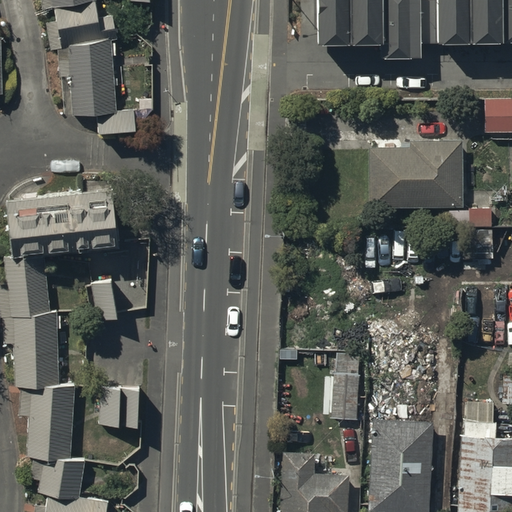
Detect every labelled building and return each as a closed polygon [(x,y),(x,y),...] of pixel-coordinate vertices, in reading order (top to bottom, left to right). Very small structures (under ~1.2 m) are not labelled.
[(315,0),(315,55),(380,55),(380,65),(418,66),(418,46),(434,46),(434,54),(498,55),(498,50),(511,49),(511,0),(433,0),(434,2),(417,2),(417,0),(315,0)] [(121,16),(77,19),(82,97),(124,95),(121,16)] [(511,102),(483,103),(483,135),(511,134),(511,102)] [(489,208),(467,208),(467,213),(463,213),(463,209),(462,209),(462,195),(467,195),(467,171),(461,171),(461,144),(409,144),(409,150),(367,151),(367,211),(456,211),(456,213),(444,213),(445,222),(447,222),(448,229),(491,229),(491,212),(489,212),(489,208)] [(114,187),(7,200),(11,262),(6,263),(7,278),(0,278),(0,298),(1,315),(4,315),(5,340),(15,340),(17,381),(22,382),(18,410),(30,411),(25,450),(34,451),(31,471),(41,472),(35,511),(106,511),(108,497),(81,493),(84,456),(70,455),(75,380),(60,380),(58,306),(53,306),(47,256),(121,247),(114,187)] [(111,275),(92,277),(97,315),(116,313),(111,275)] [(500,374),(500,403),(511,403),(511,414),(511,413),(511,353),(507,353),(507,374),(500,374)] [(332,376),(331,420),(356,421),(357,357),(335,356),(335,376),(332,376)] [(141,386),(102,383),(99,420),(138,423),(141,386)] [(492,402),(464,402),(464,424),(462,424),(462,440),(457,440),(456,511),(511,511),(511,438),(496,438),(497,426),(492,426),(492,402)] [(428,511),(434,426),(371,422),(365,511),(428,511)] [(281,453),(278,511),(344,511),(345,477),(312,477),(312,454),(281,453)]
